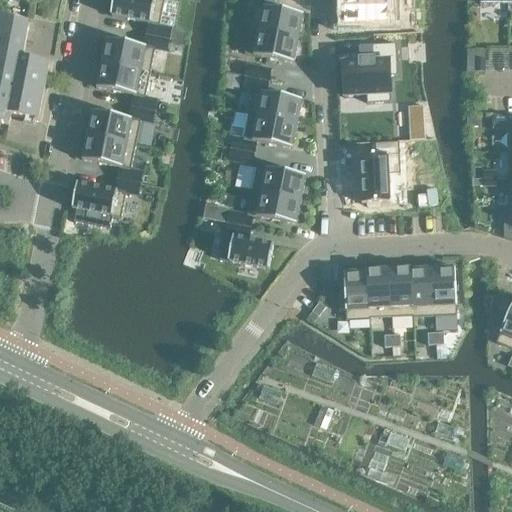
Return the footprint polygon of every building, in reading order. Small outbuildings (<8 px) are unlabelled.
[(160,27),(165,2),(156,0),(113,0),(111,17),(148,25),(160,27)] [(343,0),(344,25),(345,25),(387,24),(388,24),(400,23),(399,0),(343,0)] [(298,41),(303,16),(254,6),(250,31),(298,41)] [(39,121),(50,66),(20,60),(28,24),(0,18),(0,124),(7,126),(10,115),(39,121)] [(169,41),(172,29),(160,27),(148,25),(146,36),(169,41)] [(294,65),(298,41),(250,31),(245,55),(294,65)] [(167,53),(169,41),(146,36),(143,48),(155,50),(167,53)] [(150,75),(155,50),(143,48),(106,41),(101,65),(150,75)] [(359,63),(343,64),(344,81),(343,81),(344,99),(345,99),(345,98),(367,97),(367,105),(391,104),(390,78),(398,77),(396,45),(372,47),(373,61),(359,61),(359,63)] [(476,60),(476,73),(484,73),(485,60),(476,60)] [(145,99),(150,75),(101,65),(96,89),(134,97),(145,99)] [(269,83),(271,71),(248,67),(246,78),(269,83)] [(266,95),(269,83),(246,78),(243,90),(253,92),(266,95)] [(297,126),(302,102),(266,95),(253,92),(248,116),(297,126)] [(155,113),(157,101),(145,99),(134,97),(131,108),(155,113)] [(153,125),(155,113),(131,108),(129,120),(132,121),(141,122),(153,125)] [(127,145),(132,121),(129,120),(92,113),(87,137),(127,145)] [(292,150),(297,126),(248,116),(243,141),(257,143),(292,150)] [(511,116),(493,117),(493,131),(509,131),(509,153),(511,153),(511,116)] [(131,171),(136,147),(127,145),(87,137),(82,161),(119,169),(131,171)] [(255,155),(257,143),(243,141),(234,139),(231,150),(255,155)] [(375,157),(359,158),(359,159),(360,159),(360,174),(360,186),(361,186),(362,204),(361,204),(361,205),(367,205),(368,208),(381,208),(381,204),(390,204),(390,203),(388,176),(400,175),(399,144),(375,145),(375,157)] [(252,167),(255,155),(231,150),(229,162),(252,167)] [(301,202),(306,178),(257,168),(252,192),(301,202)] [(140,185),(143,174),(131,171),(119,169),(117,181),(140,185)] [(138,197),(140,185),(117,181),(115,192),(126,195),(138,197)] [(121,220),(126,195),(115,192),(77,185),(72,210),(121,220)] [(296,226),(301,202),(252,192),(247,216),(253,218),(296,226)] [(511,207),(508,208),(497,208),(497,229),(508,239),(511,240),(511,207)] [(251,229),(253,218),(247,216),(230,213),(227,225),(251,229)] [(248,241),(251,229),(227,225),(225,237),(248,241)] [(269,271),(274,246),(248,241),(225,237),(220,262),(269,271)] [(454,268),(432,270),(435,318),(436,333),(458,332),(457,317),(454,268)] [(411,269),(389,271),(391,319),(412,318),(413,318),(411,271),(411,269)] [(411,271),(413,318),(412,318),(412,319),(435,318),(432,270),(411,271)] [(389,271),(366,272),(366,273),(367,273),(369,320),(370,320),(391,319),(389,271)] [(345,295),(339,295),(339,313),(345,313),(346,322),(370,321),(370,320),(369,320),(367,273),(366,273),(344,274),(345,295)] [(511,302),(502,298),(497,310),(507,314),(511,303),(511,302)] [(326,309),(319,304),(312,313),(318,318),(326,309)] [(511,306),(496,344),(511,350),(511,306)] [(443,334),(435,335),(436,347),(444,346),(443,334)] [(436,347),(435,335),(427,335),(428,347),(436,347)] [(400,336),(392,337),(393,349),(401,348),(400,336)] [(393,349),(392,337),(384,337),(385,349),(393,349)]
